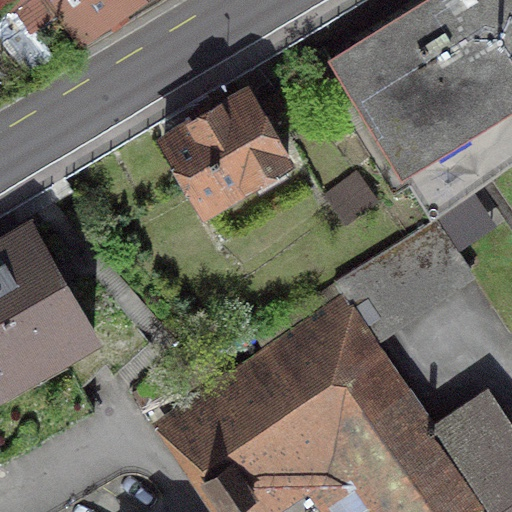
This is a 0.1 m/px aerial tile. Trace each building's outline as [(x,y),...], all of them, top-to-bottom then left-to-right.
[(58,0),(86,37),(137,0),(58,0)] [(511,0),(442,0),(335,67),(431,222),(511,164),(511,0)] [(247,90),(166,139),(206,206),(287,158),(247,90)] [(373,334),(470,268),(437,218),(431,222),(336,281),(373,334)] [(32,225),(0,244),(0,384),(95,330),(32,225)] [(484,511),(430,435),(437,430),(373,334),(336,281),(256,332),(270,356),(168,425),(226,511),(230,511),(337,440),(358,469),(317,498),(327,511),(484,511)] [(511,511),(511,428),(489,395),(437,430),(492,511),(511,511)]
